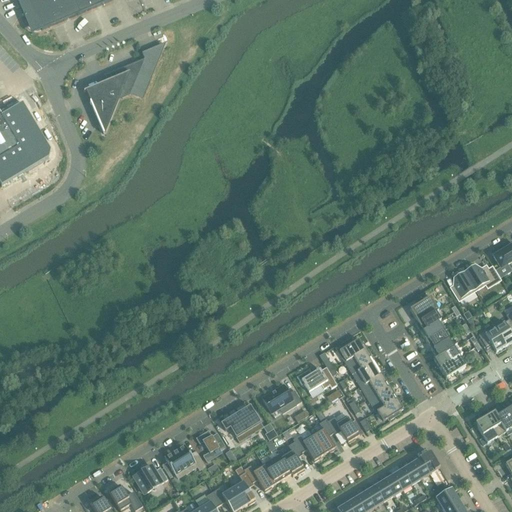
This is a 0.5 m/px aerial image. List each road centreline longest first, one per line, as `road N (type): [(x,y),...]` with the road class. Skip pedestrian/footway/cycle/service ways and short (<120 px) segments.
road 1 (residential): [(368,315),(75,491),(64,511)]
road 2 (unclassified): [(0,233),(62,195),(78,169),(44,70)]
road 3 (unclassified): [(44,70),(206,0)]
road 4 (residential): [(511,225),(368,315)]
road 5 (residential): [(295,500),(429,417)]
